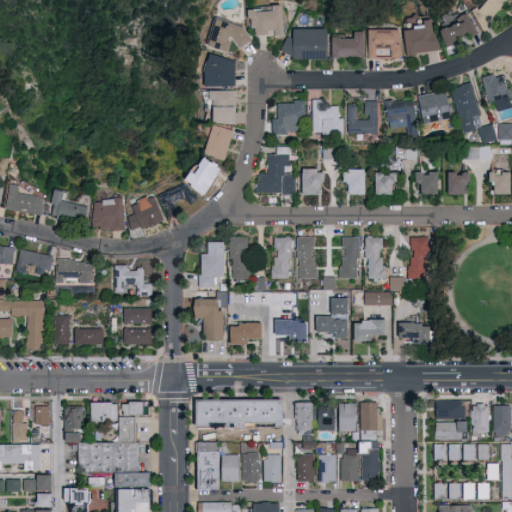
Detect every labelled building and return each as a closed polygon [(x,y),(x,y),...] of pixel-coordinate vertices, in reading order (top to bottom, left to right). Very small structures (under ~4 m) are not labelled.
[(510,0),(501,10),(492,22),(495,27),(486,33),(474,11),(479,8),(481,11),(489,0),(510,0)] [(284,6),(286,37),(277,38),(277,31),(271,32),(271,36),(258,37),(257,29),(254,29),(253,20),(251,20),(250,11),(256,11),(255,9),(262,8),(263,13),(276,12),(275,7),(284,6)] [(468,8),(476,25),(482,22),(474,6),(468,8)] [(449,49),(442,33),(444,32),(444,31),(461,24),(458,18),(465,14),(466,16),(470,14),(480,36),(472,39),(471,36),(458,41),(459,44),(449,49)] [(230,53),(211,48),(219,21),(246,29),(255,41),(243,49),(235,39),(232,38),(230,42),(233,43),(230,53)] [(409,57),(406,32),(416,31),(416,27),(426,26),(426,22),(433,21),(435,34),(440,33),(441,47),(442,46),(443,52),(418,54),(418,56),(409,57)] [(329,31),(329,61),(295,61),(295,58),(282,52),(290,37),(295,40),(295,31),(329,31)] [(402,31),(402,38),(403,38),(403,51),(403,59),(394,59),(394,60),(382,61),(382,60),(371,60),(370,31),(402,31)] [(342,58),(342,60),(334,60),(334,38),(342,38),(342,40),(356,40),(356,33),(366,33),(366,59),(342,58)] [(213,55),(237,62),(238,87),(207,88),(207,72),(213,55)] [(494,76),(495,78),(497,77),(498,79),(506,77),(510,90),(511,89),(511,109),(500,113),(497,104),(492,105),(484,79),(494,76)] [(473,84),(482,116),(475,118),(478,131),(476,131),(476,132),(469,134),(468,133),(466,134),(454,94),(458,92),(457,89),(464,87),(464,86),(473,84)] [(420,97),(448,91),(454,120),(426,126),(420,97)] [(204,92),(238,93),(238,125),(216,125),(216,111),(209,111),(209,105),(207,105),(204,92)] [(289,132),(289,136),(274,136),(274,120),(280,120),(280,105),(296,105),(296,101),(307,101),(307,126),(300,126),(300,132),(289,132)] [(315,134),(314,101),(325,101),(325,107),(341,107),(341,120),(346,120),(346,136),(334,137),(334,135),(324,135),(324,133),(315,134)] [(409,128),(393,131),(391,123),(390,123),(386,103),(395,101),(395,103),(405,102),(405,103),(415,101),(421,138),(411,140),(409,128)] [(379,102),(379,135),(350,135),(350,122),(349,123),(350,106),(358,106),(358,121),(371,121),(371,116),(367,116),(367,102),(379,102)] [(495,125),(495,127),(495,128),(499,142),(485,145),(481,129),(495,125)] [(501,126),(511,125),(511,141),(501,141),(501,126)] [(215,126),(236,132),(226,163),(216,159),(216,158),(206,155),(215,126)] [(325,148),(337,147),(337,161),(325,161),(325,148)] [(492,147),(492,161),(466,161),(465,147),(492,147)] [(269,169),(268,169),(268,166),(269,166),(269,155),(279,155),(279,148),(298,148),(298,154),(293,154),(293,157),(297,157),(297,163),(291,163),(291,167),(293,167),(293,173),(292,174),(297,174),(297,196),(285,196),(285,177),(284,177),(284,195),(258,195),(258,184),(262,184),(262,175),(269,175),(269,169)] [(397,161),(397,148),(419,148),(419,161),(397,161)] [(209,160),(223,171),(206,196),(197,190),(198,189),(189,182),(195,173),(198,176),(209,160)] [(305,171),(319,171),(319,174),(326,174),(326,185),(321,185),(321,197),(304,197),(304,175),(305,175),(305,171)] [(366,171),(366,175),(367,175),(367,196),(350,196),(350,186),(349,186),(349,184),(345,184),(345,174),(350,174),(350,171),(366,171)] [(399,174),(399,184),(396,184),(396,186),(394,186),(394,196),(378,196),(378,174),(386,174),(386,177),(392,177),(392,175),(393,175),(393,174),(399,174)] [(440,196),(423,196),(423,186),(420,186),(420,184),(418,184),(418,174),(426,174),(426,177),(432,177),(432,174),(440,174),(440,196)] [(450,197),(450,174),(459,174),(459,177),(465,177),(465,174),(472,174),(472,184),(470,184),(470,187),(467,187),(467,191),(470,191),(470,195),(466,195),(466,197),(450,197)] [(511,174),(511,196),(497,196),(497,195),(493,195),(493,192),(496,192),(496,187),(495,187),(495,184),(492,184),(492,174),(497,174),(497,175),(499,175),(499,177),(504,177),(504,174),(511,174)] [(12,185),(21,187),(20,194),(40,198),(46,202),(44,217),(8,210),(12,185)] [(160,197),(175,190),(176,190),(186,186),(200,200),(193,206),(186,199),(176,204),(181,215),(170,220),(160,197)] [(57,192),(66,194),(64,202),(90,208),(86,226),(58,219),(59,217),(54,216),(56,207),(53,205),(57,192)] [(130,218),(137,215),(134,208),(140,205),(139,202),(150,197),(151,200),(156,198),(166,221),(159,224),(160,226),(155,227),(155,226),(144,231),(143,228),(133,232),(130,218)] [(125,199),(125,206),(127,206),(127,210),(126,210),(127,232),(114,233),(114,231),(102,232),(102,228),(95,228),(94,219),(95,219),(95,211),(97,211),(96,204),(105,204),(105,202),(116,201),(116,200),(125,199)] [(252,279),(234,279),(234,268),(233,268),(233,266),(234,266),(234,259),(231,259),(231,252),(230,252),(230,249),(232,249),(231,238),(237,237),(238,238),(249,238),(249,256),(251,256),(252,279)] [(290,279),(273,279),(273,270),(274,270),(274,267),(276,267),(276,258),(279,258),(279,251),(276,251),(276,238),(286,238),(288,237),(291,237),(292,238),(293,238),(293,241),(295,241),(295,252),(293,252),(293,259),(290,259),(290,266),(292,265),(292,270),(290,270),(290,272),(293,272),(293,277),(290,277),(290,279)] [(298,238),(300,238),(301,237),(304,237),(305,238),(316,238),(316,248),(315,248),(316,251),(313,251),(313,258),(316,258),(316,266),(319,266),(319,279),(302,279),(301,268),(300,268),(300,265),(302,265),(301,259),(298,259),(298,252),(297,252),(297,249),(299,249),(298,238)] [(341,279),(341,269),(342,269),(342,266),(344,266),(344,258),(347,258),(347,251),(345,251),(345,248),(344,248),(344,238),(354,238),(356,237),(359,237),(360,238),(361,238),(361,249),(363,249),(363,251),(361,251),(361,259),(358,259),(358,265),(360,265),(360,269),(359,269),(358,279),(341,279)] [(375,283),(375,279),(370,279),(370,268),(368,268),(369,266),(370,266),(370,259),(367,259),(367,252),(365,252),(365,249),(367,249),(367,238),(368,238),(369,237),(373,237),(374,238),(384,238),(384,251),(381,250),(381,258),(384,258),(384,266),(387,266),(387,269),(388,269),(387,279),(380,279),(380,283),(375,283)] [(409,279),(409,269),(410,266),(412,266),(412,257),(415,257),(415,250),(412,250),(412,238),(424,238),(424,237),(427,237),(428,238),(430,238),(433,238),(433,252),(429,252),(429,260),(427,260),(427,279),(409,279)] [(203,255),(209,255),(209,242),(226,242),(225,276),(223,276),(223,278),(216,278),(216,288),(200,288),(200,274),(203,274),(203,255)] [(0,246),(1,246),(2,248),(16,249),(14,266),(1,265),(1,263),(0,263),(0,246)] [(22,251),(55,258),(52,272),(47,271),(45,276),(38,274),(39,267),(27,265),(27,267),(29,267),(27,275),(17,273),(22,251)] [(58,267),(59,267),(59,260),(73,260),(73,261),(78,261),(78,264),(88,264),(88,265),(95,265),(95,285),(82,285),(82,280),(79,280),(79,282),(68,282),(68,280),(65,280),(65,284),(58,284),(58,267)] [(117,267),(129,267),(129,273),(139,273),(140,269),(145,269),(146,271),(146,285),(154,285),(154,297),(139,297),(139,286),(127,286),(127,294),(117,294),(117,267)] [(325,277),(337,277),(337,291),(325,291),(325,286),(322,286),(322,281),(325,281),(325,277)] [(405,277),(405,291),(393,291),(392,278),(405,277)] [(256,278),(267,278),(267,291),(256,291),(256,288),(253,288),(253,283),(256,283),(256,278)] [(0,281),(8,281),(8,299),(0,299),(0,281)] [(196,299),(200,299),(200,298),(205,298),(205,300),(218,299),(218,292),(229,292),(229,308),(220,308),(219,311),(224,311),(225,332),(226,332),(226,336),(225,336),(225,340),(207,340),(207,335),(205,335),(204,319),(196,319),(195,308),(196,299)] [(366,293),(394,293),(394,306),(367,306),(366,293)] [(350,298),(350,339),(336,339),(336,334),(332,334),(332,333),(318,333),(318,317),(333,317),(333,298),(350,298)] [(0,301),(8,301),(8,302),(42,302),(42,301),(45,301),(45,302),(46,302),(46,352),(29,352),(29,349),(28,347),(28,345),(29,344),(29,336),(29,332),(29,333),(29,317),(16,318),(16,317),(13,317),(13,312),(7,312),(7,313),(0,313),(0,301)] [(126,310),(154,310),(154,325),(130,325),(130,326),(127,326),(127,325),(126,325),(126,310)] [(71,317),(71,319),(73,319),(73,322),(71,322),(71,341),(73,341),(73,345),(72,345),(72,346),(56,346),(56,344),(55,344),(55,341),(56,341),(56,322),(54,322),(54,319),(56,319),(56,317),(71,317)] [(0,320),(11,320),(11,318),(13,318),(13,320),(15,320),(15,338),(7,338),(6,339),(3,339),(2,338),(0,338),(0,320)] [(308,342),(290,341),(290,336),(277,335),(277,320),(293,320),(293,321),(296,321),(296,318),(300,318),(300,323),(308,324),(308,342)] [(110,319),(118,320),(118,334),(113,333),(114,326),(110,326),(110,319)] [(387,320),(387,335),(374,335),(374,341),(356,342),(356,324),(364,324),(364,321),(371,321),(371,320),(387,320)] [(263,323),(263,339),(250,339),(250,345),(232,345),(232,327),(240,327),(240,324),(248,324),(248,323),(263,323)] [(432,327),(432,332),(436,332),(436,342),(432,342),(432,344),(414,344),(414,338),(408,339),(408,338),(401,338),(401,323),(416,323),(416,324),(424,324),(424,327),(432,327)] [(77,331),(78,331),(78,329),(81,329),(81,331),(101,331),(101,329),(104,329),(104,331),(105,331),(105,346),(77,346),(77,331)] [(126,330),(127,330),(127,329),(130,329),(130,330),(154,330),(154,346),(126,346),(126,330)] [(189,425),(188,400),(283,401),(283,426),(189,425)] [(461,418),(461,400),(432,400),(432,418),(461,418)] [(120,442),(120,402),(149,402),(149,416),(139,416),(140,443),(140,450),(140,472),(150,472),(150,487),(115,487),(115,474),(78,474),(77,443),(65,443),(64,406),(82,406),(82,442),(120,442)] [(361,431),(361,402),(381,402),(381,431),(361,431)] [(91,403),(117,403),(117,422),(91,422),(91,403)] [(313,403),(313,431),(295,431),(295,403),(313,403)] [(486,403),(469,404),(470,431),(486,431),(486,403)] [(356,431),(339,431),(339,404),(356,404),(356,431)] [(507,404),(490,405),(491,435),(508,435),(507,404)] [(318,405),(334,405),(334,431),(318,431),(318,405)] [(50,406),(37,406),(37,425),(50,425),(50,406)] [(10,409),(0,409),(0,437),(10,437),(10,409)] [(9,440),(24,440),(25,421),(20,421),(20,410),(10,410),(9,440)] [(459,439),(460,421),(432,420),(431,439),(459,439)] [(193,441),(223,441),(222,453),(235,453),(238,476),(238,481),(220,481),(220,489),(192,488),(193,441)] [(380,442),(380,481),(361,481),(361,442),(380,442)] [(430,459),(443,459),(443,443),(431,443),(430,459)] [(456,443),(445,443),(445,459),(456,459),(456,443)] [(459,459),(471,459),(471,443),(459,443),(459,459)] [(475,459),(486,459),(486,443),(474,443),(475,459)] [(510,443),(500,443),(498,498),(508,498),(510,443)] [(0,446),(38,446),(38,471),(22,471),(22,465),(0,465),(0,446)] [(341,481),(341,449),(357,449),(357,481),(341,481)] [(259,453),(259,482),(243,482),(243,453),(259,453)] [(280,454),(280,481),(264,481),(264,454),(280,454)] [(297,481),(297,454),(314,454),(314,481),(297,481)] [(319,482),(319,454),(335,454),(335,482),(319,482)] [(35,477),(49,477),(49,492),(35,492),(35,477)] [(21,481),(34,481),(34,493),(21,493),(21,481)] [(4,482),(19,482),(19,493),(4,493),(4,482)] [(441,498),(441,482),(431,482),(430,498),(441,498)] [(456,498),(456,482),(446,482),(445,498),(456,498)] [(471,498),(471,482),(459,482),(459,498),(471,498)] [(486,482),(474,482),(474,498),(485,499),(486,482)] [(88,503),(65,503),(65,488),(88,488),(88,503)] [(150,511),(115,511),(115,489),(150,489),(150,511)] [(35,495),(49,495),(49,509),(35,508),(35,495)] [(202,511),(202,502),(236,502),(236,511),(202,511)] [(279,502),(279,511),(251,511),(251,503),(279,502)]
